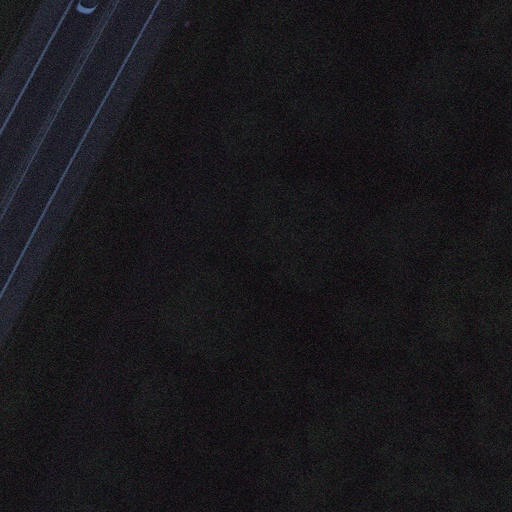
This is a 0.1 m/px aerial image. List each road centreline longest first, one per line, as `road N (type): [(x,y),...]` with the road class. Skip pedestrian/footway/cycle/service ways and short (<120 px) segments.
road 1 (trunk): [(0,262),(141,0)]
road 2 (trunk): [(93,0),(0,173)]
